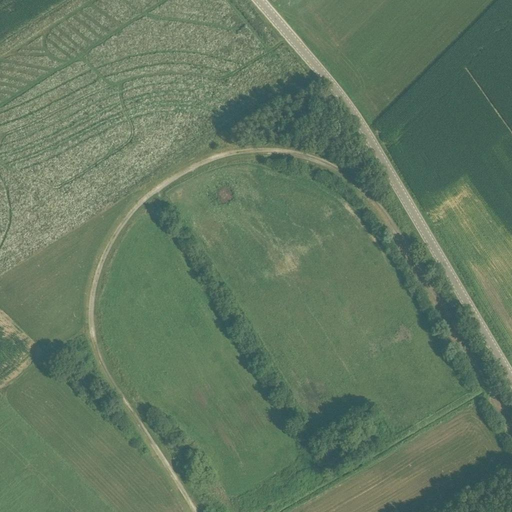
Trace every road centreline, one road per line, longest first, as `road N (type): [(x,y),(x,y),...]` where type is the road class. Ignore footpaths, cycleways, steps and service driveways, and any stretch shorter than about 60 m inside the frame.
road 1 (track): [(168,180),(208,160),(273,150),(354,180),(403,242),(511,423)]
road 2 (unclassified): [(511,379),(359,124),(258,0)]
road 3 (track): [(196,511),(104,368),(91,311),(96,280),(124,222),(168,180)]
